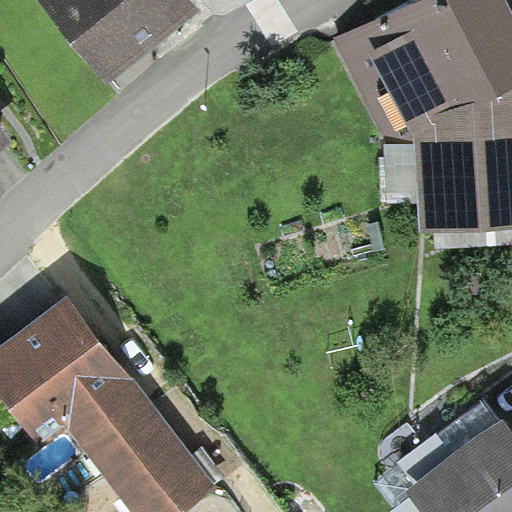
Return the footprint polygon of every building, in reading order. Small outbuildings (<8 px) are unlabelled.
[(36,0),(105,89),(199,18),(186,0),(36,0)] [(511,15),(504,0),(423,0),(336,43),(390,153),(415,141),(420,238),(511,231),(511,15)] [(0,130),(13,121),(0,102),(0,130)] [(168,511),(218,475),(68,275),(0,325),(0,377),(44,437),(69,418),(140,511),(168,511)] [(511,511),(511,405),(503,394),(404,470),(436,511),(511,511)]
